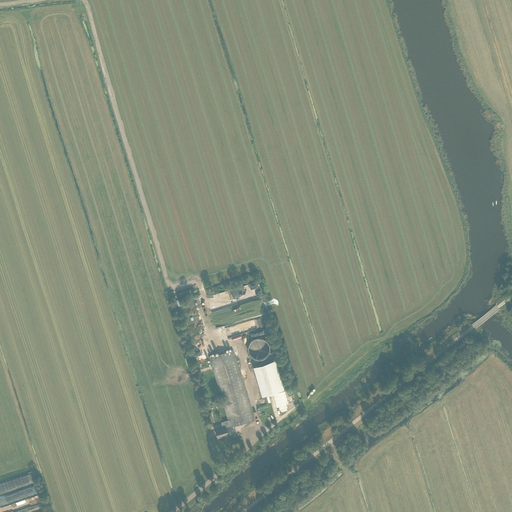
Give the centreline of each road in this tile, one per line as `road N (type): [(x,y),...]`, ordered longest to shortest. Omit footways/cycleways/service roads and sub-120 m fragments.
road 1 (track): [(393,329),(259,437),(237,341),(216,342),(200,286),(167,281),(83,0)]
road 2 (unclassified): [(245,511),(511,296)]
